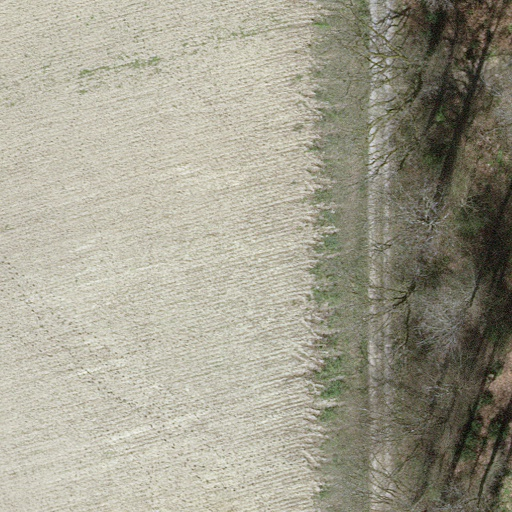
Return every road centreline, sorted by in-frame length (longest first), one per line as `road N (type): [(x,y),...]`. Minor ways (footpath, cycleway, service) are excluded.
road 1 (track): [(365,0),(365,511)]
road 2 (track): [(511,64),(365,118)]
